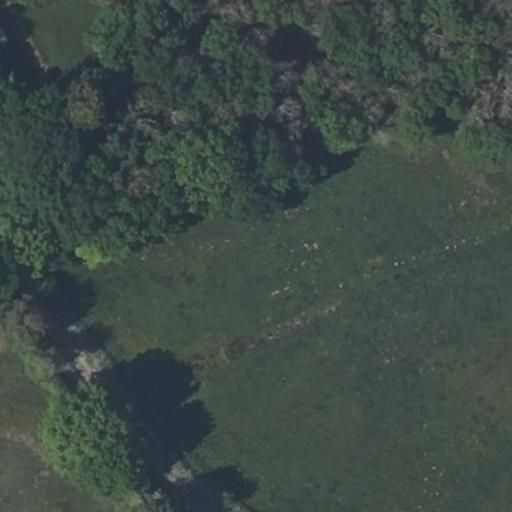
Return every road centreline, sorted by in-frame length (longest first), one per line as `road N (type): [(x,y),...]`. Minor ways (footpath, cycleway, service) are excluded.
road 1 (unclassified): [(0,258),(143,445),(210,511)]
road 2 (unclassified): [(82,120),(190,0)]
road 3 (residential): [(61,138),(5,0)]
